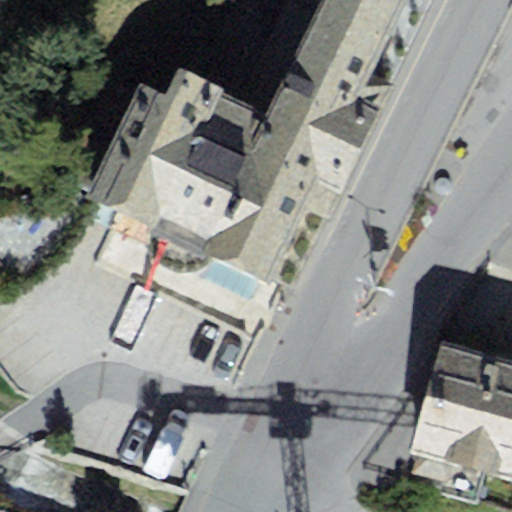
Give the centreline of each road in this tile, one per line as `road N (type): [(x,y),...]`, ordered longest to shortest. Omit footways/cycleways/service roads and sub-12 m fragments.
road 1 (tertiary): [(480,0),(277,421)]
road 2 (tertiary): [(258,467),(339,423),(511,158)]
road 3 (residential): [(277,421),(102,381),(0,439)]
